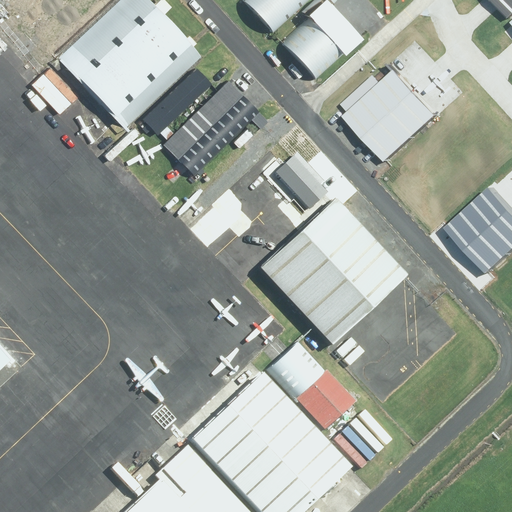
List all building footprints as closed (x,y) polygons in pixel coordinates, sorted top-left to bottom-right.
[(198,56),(143,0),(115,0),(54,59),(123,128),(198,56)] [(243,0),(241,3),(271,34),(306,0),(243,0)] [(511,0),(496,0),(511,16),(511,0)] [(358,31),(331,3),(281,51),(308,78),(358,31)] [(202,85),(188,70),(136,120),(151,134),(202,85)] [(350,109),(345,114),(384,158),(433,114),(415,93),(396,72),(384,83),(376,73),(344,102),(350,109)] [(255,112),(223,80),(155,145),(187,178),(255,112)] [(281,115),(250,144),(256,151),(287,122),(281,115)] [(249,128),(233,143),(240,150),(255,135),(249,128)] [(297,151),(275,171),(309,208),(328,191),(321,183),(324,180),(297,151)] [(511,204),(494,186),(450,227),(493,273),(511,254),(511,204)] [(401,272),(331,200),(255,274),(325,346),(401,272)] [(347,395),(294,340),(264,370),(317,424),(347,395)] [(301,511),(350,465),(258,371),(188,438),(260,511),(301,511)] [(379,451),(351,422),(332,440),(360,469),(379,451)] [(252,511),(186,443),(151,475),(154,478),(118,511),(252,511)]
